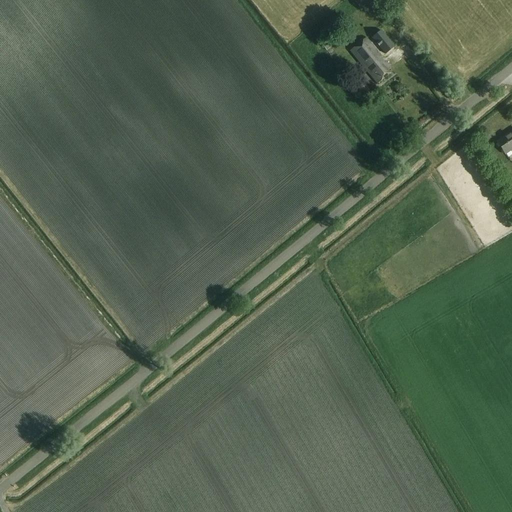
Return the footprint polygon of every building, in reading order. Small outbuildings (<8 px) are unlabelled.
[(388,37),(382,30),(372,38),(378,46),(384,54),(395,45),(388,37)] [(382,56),(365,37),(349,51),(376,83),(389,72),(387,70),(391,67),(385,61),(384,62),(380,57),(382,56)] [(327,40),(321,44),(327,51),(332,47),(327,40)] [(363,82),(357,88),(364,96),(370,90),(363,82)] [(511,131),(497,142),(506,155),(511,150),(511,131)]
